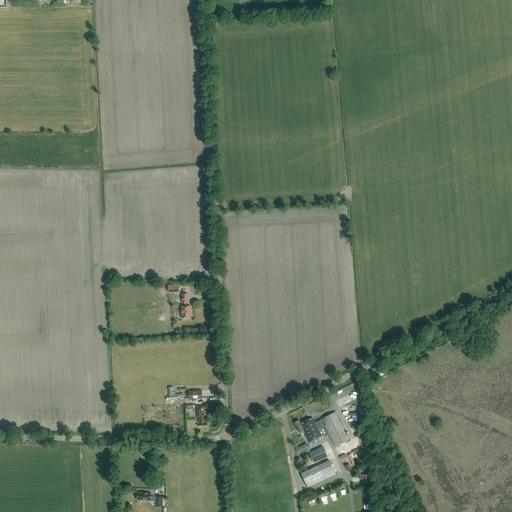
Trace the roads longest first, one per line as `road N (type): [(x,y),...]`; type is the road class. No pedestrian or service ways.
road 1 (unclassified): [(226,437),(204,0)]
road 2 (tertiary): [(226,437),(511,290)]
road 3 (tertiary): [(226,437),(0,437)]
